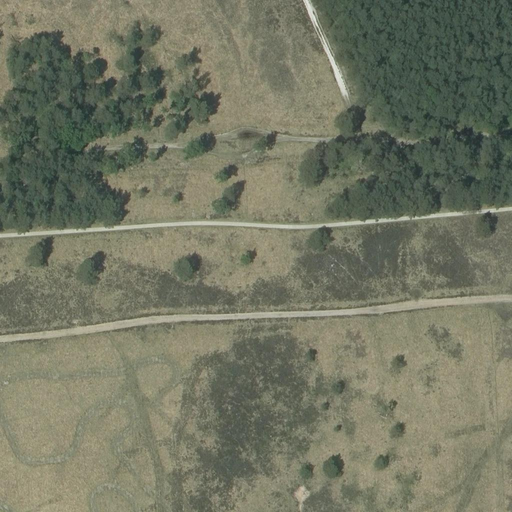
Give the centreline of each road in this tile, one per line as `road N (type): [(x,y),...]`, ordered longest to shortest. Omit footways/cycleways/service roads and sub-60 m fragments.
road 1 (track): [(0,163),(248,135),(408,144),(511,137)]
road 2 (track): [(511,299),(152,318),(0,339)]
road 3 (track): [(306,0),(362,143)]
